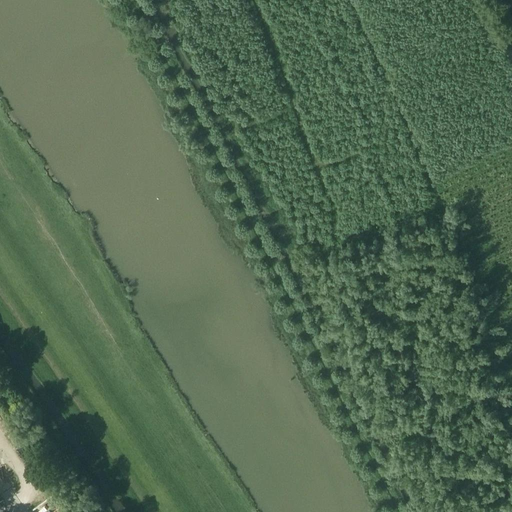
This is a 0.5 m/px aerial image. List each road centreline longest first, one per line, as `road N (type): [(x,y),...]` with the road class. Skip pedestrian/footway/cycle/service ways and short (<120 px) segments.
road 1 (track): [(135,0),(400,511)]
road 2 (track): [(148,511),(0,290)]
road 3 (track): [(254,0),(320,182)]
